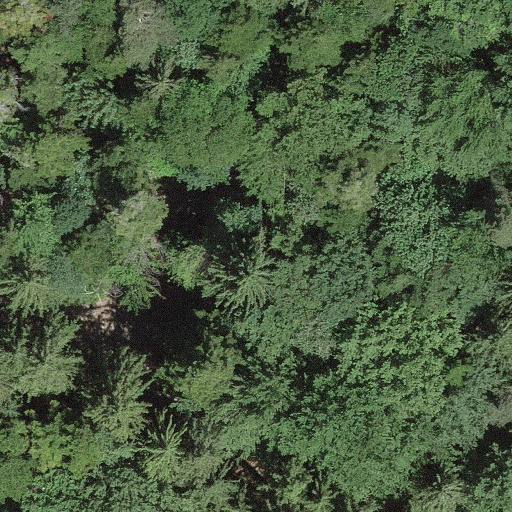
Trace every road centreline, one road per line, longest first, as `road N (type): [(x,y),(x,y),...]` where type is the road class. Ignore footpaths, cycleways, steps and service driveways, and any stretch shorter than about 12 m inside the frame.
road 1 (track): [(95,350),(163,315),(216,304),(269,317),(324,353),(383,376),(511,406)]
road 2 (track): [(95,350),(180,402),(316,448),(407,511)]
